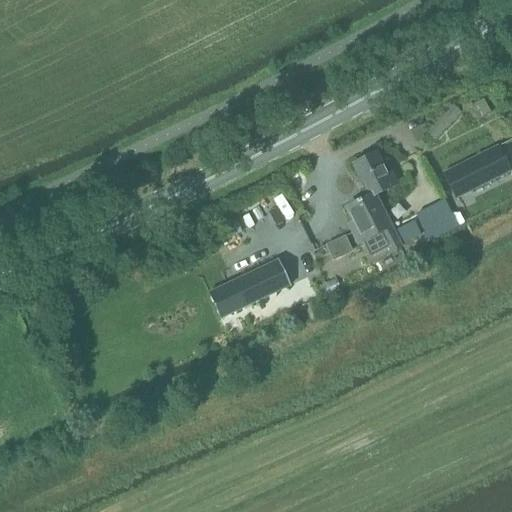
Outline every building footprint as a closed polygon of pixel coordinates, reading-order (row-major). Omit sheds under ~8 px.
[(454,107),(426,135),(434,143),(462,115),(454,107)] [(510,168),(511,166),(511,142),(500,149),(510,168)] [(369,201),(377,197),(398,186),(391,173),(386,176),(375,153),(351,165),(368,198),(369,201)] [(368,198),(345,209),(353,224),(348,227),(358,246),(363,244),(370,258),(387,250),(389,254),(400,249),(402,248),(391,226),(377,197),(369,201),(368,198)] [(402,248),(400,249),(403,255),(458,227),(444,201),(391,226),(402,248)] [(194,266),(189,256),(171,265),(176,275),(194,266)] [(277,262),(208,294),(220,320),(290,287),(277,262)] [(321,297),(339,289),(335,280),(317,289),(321,297)]
